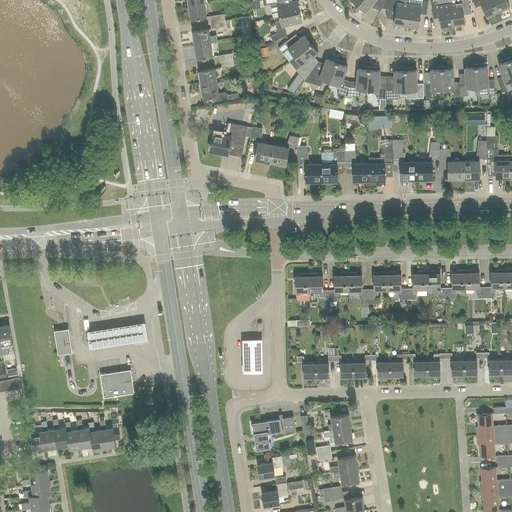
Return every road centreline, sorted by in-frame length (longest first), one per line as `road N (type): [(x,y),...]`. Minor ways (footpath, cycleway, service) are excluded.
road 1 (residential): [(276,214),(274,191),(193,172),(166,0)]
road 2 (primary): [(167,273),(205,511)]
road 3 (secondary): [(511,208),(276,214)]
road 4 (residential): [(276,253),(511,249)]
road 5 (primary): [(123,0),(159,223)]
road 6 (residential): [(318,0),(347,31),(403,51),(464,48),(511,28)]
road 7 (primary): [(229,511),(195,307)]
road 8 (primary): [(178,192),(146,0)]
road 9 (residential): [(247,511),(231,414),(241,402),(279,395)]
road 10 (residential): [(279,395),(276,253)]
road 11 (residential): [(459,389),(467,511)]
road 12 (residential): [(384,511),(363,391)]
